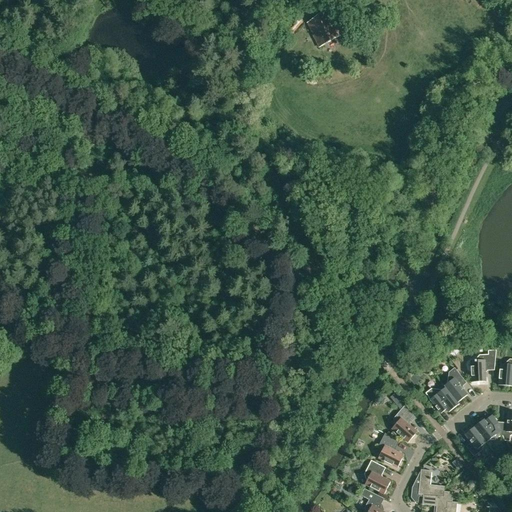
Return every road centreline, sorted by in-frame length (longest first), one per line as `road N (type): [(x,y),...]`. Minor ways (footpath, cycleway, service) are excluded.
road 1 (residential): [(402,511),(396,495),(421,448),(487,396),(511,397)]
road 2 (unclassified): [(249,133),(237,87),(253,0)]
